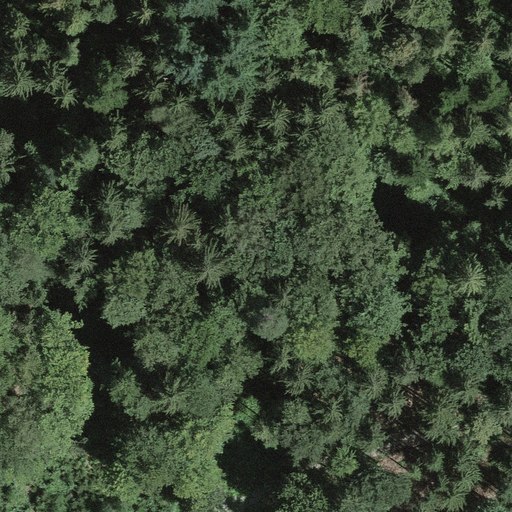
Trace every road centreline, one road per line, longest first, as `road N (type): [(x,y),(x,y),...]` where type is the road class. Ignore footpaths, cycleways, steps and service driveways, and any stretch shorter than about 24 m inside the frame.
road 1 (track): [(0,325),(206,470),(221,511)]
road 2 (track): [(239,511),(511,411)]
